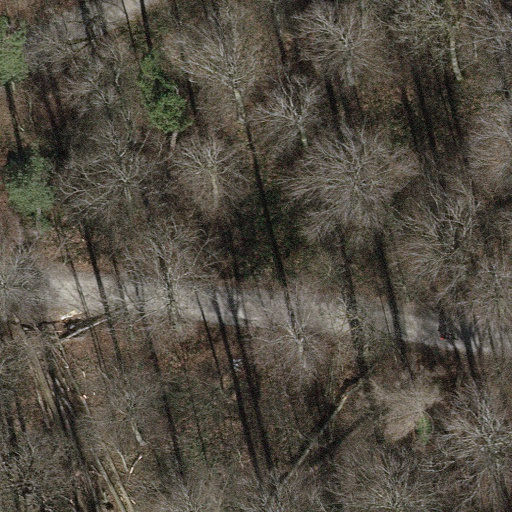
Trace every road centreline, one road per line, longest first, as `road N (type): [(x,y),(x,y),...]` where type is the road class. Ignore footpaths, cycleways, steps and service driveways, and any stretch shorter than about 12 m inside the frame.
road 1 (track): [(0,284),(511,340)]
road 2 (track): [(134,0),(0,68)]
